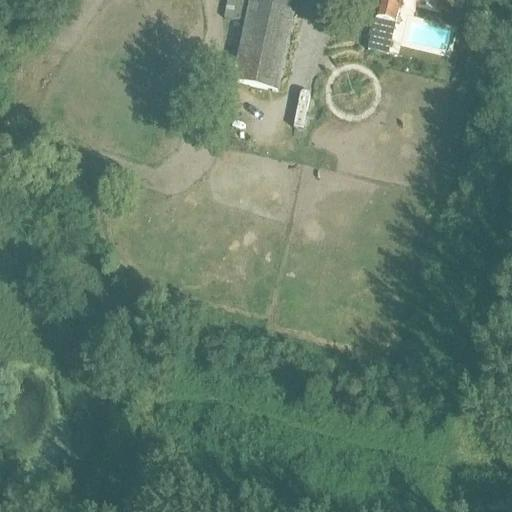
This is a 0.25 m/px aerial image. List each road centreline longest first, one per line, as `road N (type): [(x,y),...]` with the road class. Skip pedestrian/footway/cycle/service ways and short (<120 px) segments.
road 1 (track): [(511,452),(179,385),(137,411),(80,511)]
road 2 (track): [(499,164),(427,434),(438,484),(431,511)]
